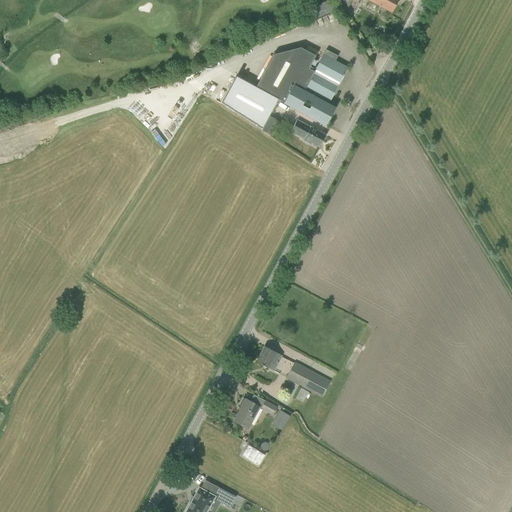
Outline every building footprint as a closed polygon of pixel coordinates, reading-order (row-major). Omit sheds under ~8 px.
[(369,0),(392,12),(397,0),(343,0),(348,7),(351,0),(369,0)] [(255,87),(236,76),(221,103),(262,129),(278,100),(279,101),(283,103),(316,121),(317,122),(318,120),(316,119),(325,104),(326,105),(327,103),(326,103),(327,100),(329,102),(329,103),(348,68),(347,67),(347,68),(335,61),(337,56),(326,50),(314,72),(309,69),(316,56),(300,48),(273,55),(255,87)] [(262,131),(271,136),(279,122),(270,117),(262,131)] [(319,147),(325,135),(297,120),(290,132),(304,139),(303,140),(311,145),(312,143),(319,147)] [(156,123),(128,175),(154,190),(183,137),(156,123)] [(282,356),(265,347),(256,362),(268,368),(273,371),(282,356)] [(321,397),(329,382),(295,363),(287,378),(321,397)] [(260,407),(245,399),(245,400),(243,399),(239,405),(242,406),(234,421),(248,429),(260,407)] [(276,407),(265,401),(261,408),(272,414),(276,407)] [(248,447),(241,458),(259,468),(265,457),(248,447)] [(229,507),(235,497),(215,487),(211,494),(199,488),(185,511),(206,511),(213,499),(229,507)]
